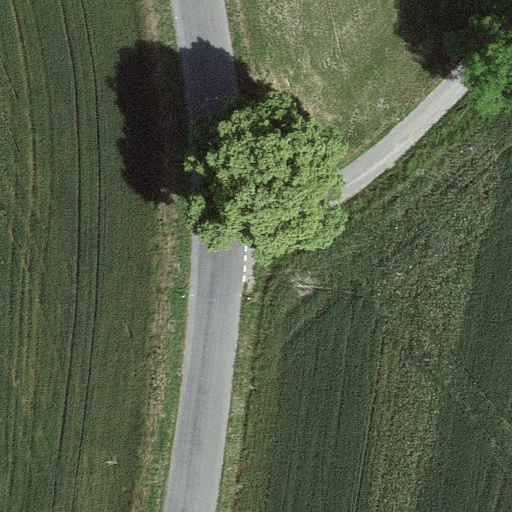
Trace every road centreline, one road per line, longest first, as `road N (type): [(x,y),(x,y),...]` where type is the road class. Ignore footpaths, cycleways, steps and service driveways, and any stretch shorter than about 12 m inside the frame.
road 1 (tertiary): [(184,511),(221,228),(218,139),(194,0)]
road 2 (track): [(511,16),(391,149),(278,215),(221,228)]
